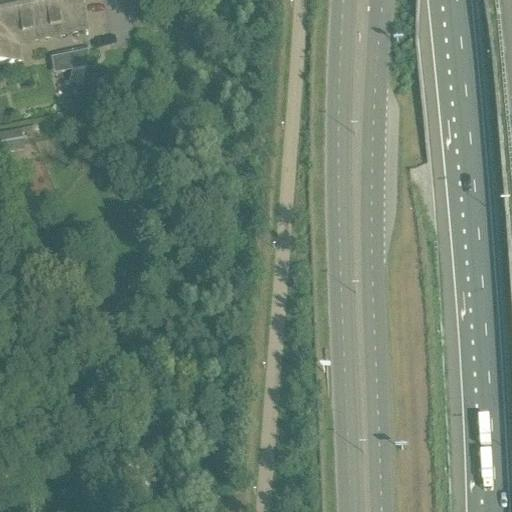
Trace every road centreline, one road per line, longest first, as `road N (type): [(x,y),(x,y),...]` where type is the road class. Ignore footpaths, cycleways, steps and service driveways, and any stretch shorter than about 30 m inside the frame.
road 1 (motorway): [(451,0),(480,511)]
road 2 (secondary): [(340,0),(332,148),(348,511)]
road 3 (secondary): [(381,511),(372,204),(382,0)]
